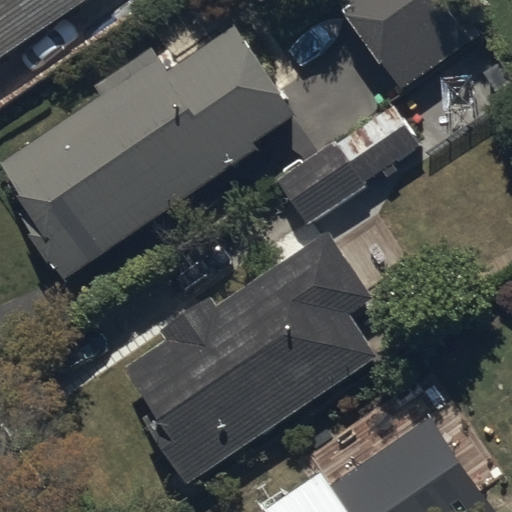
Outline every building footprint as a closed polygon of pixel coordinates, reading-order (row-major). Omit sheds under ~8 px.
[(0,0),(0,73),(112,0),(0,0)] [(169,77),(161,66),(5,173),(36,218),(27,224),(70,286),(265,153),(262,149),(300,123),(237,31),(169,77)] [(410,87),(381,45),(299,101),(328,143),(410,87)] [(369,190),(424,151),(397,111),(341,149),(339,147),(283,185),(295,202),(259,226),(276,251),(312,227),(315,231),(371,193),(369,190)] [(217,300),(170,333),(178,344),(133,375),(184,449),(172,458),(195,491),(381,361),(354,323),(381,304),(334,236),(225,312),(217,300)] [(266,511),(495,511),(431,417),(329,486),(320,473),(266,510),(266,511)]
